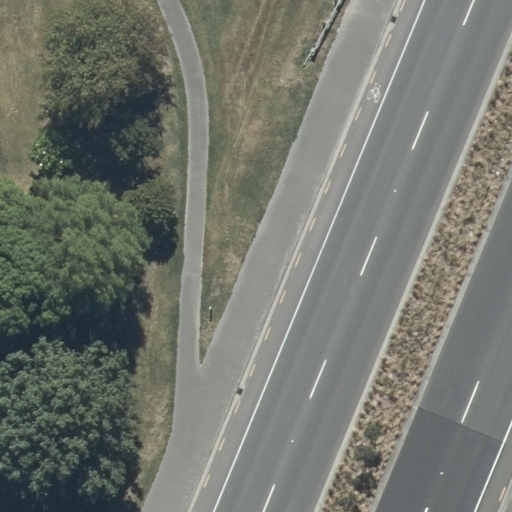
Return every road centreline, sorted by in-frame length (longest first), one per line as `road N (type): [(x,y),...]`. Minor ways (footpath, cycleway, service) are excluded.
road 1 (trunk): [(262,511),(472,0)]
road 2 (trunk): [(511,298),(424,511)]
